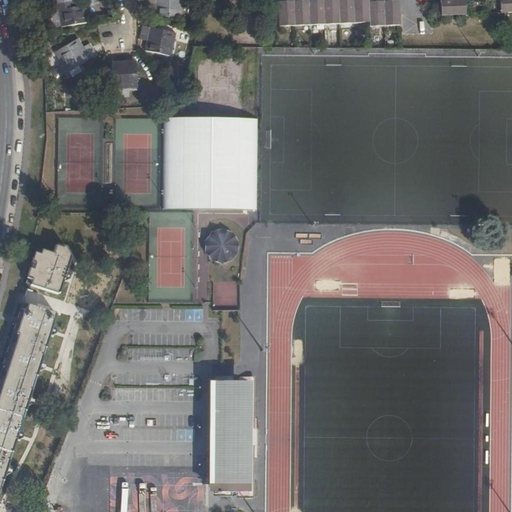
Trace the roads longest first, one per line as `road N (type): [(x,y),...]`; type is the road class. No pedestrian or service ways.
road 1 (unknown): [(16,511),(82,344),(79,325),(55,305)]
road 2 (secondary): [(0,186),(0,47)]
